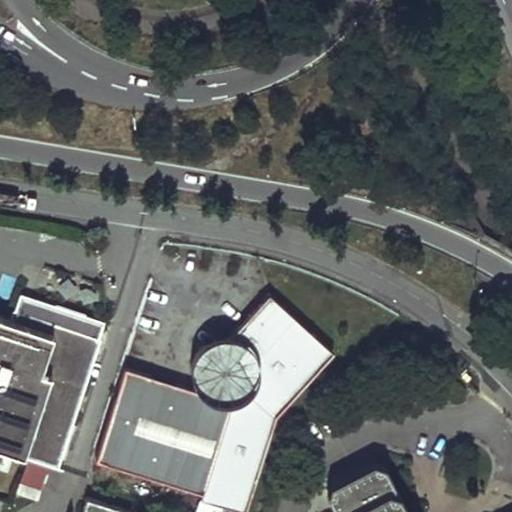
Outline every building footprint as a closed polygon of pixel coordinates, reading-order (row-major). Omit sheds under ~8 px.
[(70,293),(73,281),(52,276),(49,288),(70,293)] [(9,321),(0,318),(0,448),(51,465),(99,321),(18,293),(9,321)] [(221,340),(204,362),(234,385),(226,409),(197,496),(243,510),(272,419),(275,414),(326,346),(256,294),(221,340)] [(221,340),(214,339),(209,340),(205,341),(201,342),(197,344),(193,347),(190,350),(187,353),(185,357),(183,361),(181,365),(181,370),(180,375),(180,379),(181,383),(182,387),(184,391),(187,395),(189,399),(193,402),(197,404),(200,406),(204,409),(209,410),(213,410),(218,410),(222,410),(226,409),(234,385),(204,362),(221,340)] [(327,483),(325,495),(333,511),(404,511),(395,492),(382,466),(368,461),(327,483)] [(129,511),(84,498),(79,511),(129,511)]
